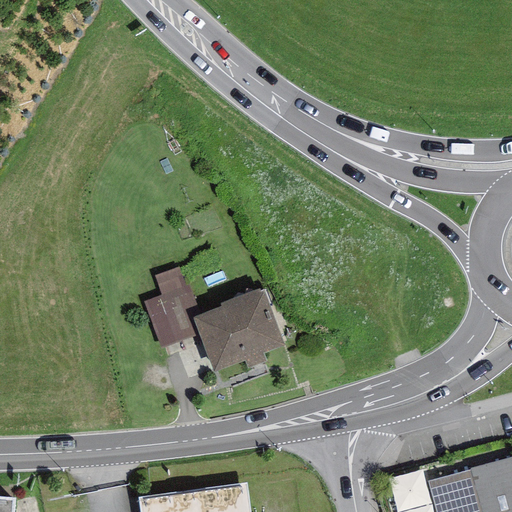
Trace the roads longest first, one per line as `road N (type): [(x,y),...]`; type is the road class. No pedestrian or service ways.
road 1 (primary): [(134,0),(265,118),(442,227),(485,266)]
road 2 (primary): [(511,181),(455,181),(388,166),(304,124),(296,98)]
road 3 (primary): [(511,149),(387,139),(296,98)]
road 4 (secondary): [(0,455),(208,438)]
road 5 (secondary): [(491,282),(482,316),(458,352),(354,400)]
road 6 (secondary): [(344,425),(423,404),(511,349)]
road 7 (primary): [(296,98),(172,0)]
road 8 (secondary): [(354,400),(208,438)]
road 9 (secondary): [(208,438),(249,441),(344,425)]
